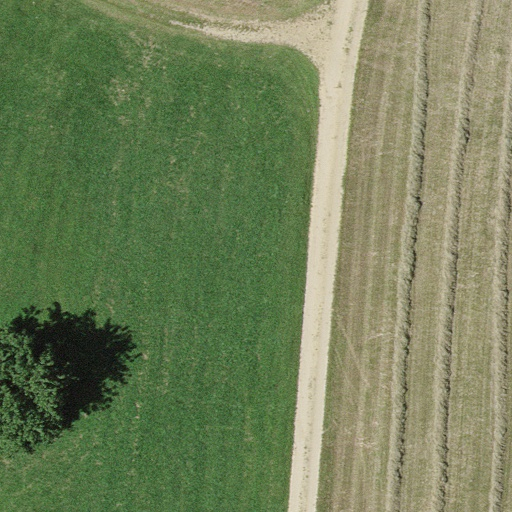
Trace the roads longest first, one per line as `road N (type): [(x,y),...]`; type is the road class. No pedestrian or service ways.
road 1 (track): [(361,0),(309,511)]
road 2 (track): [(109,0),(193,47),(353,42)]
